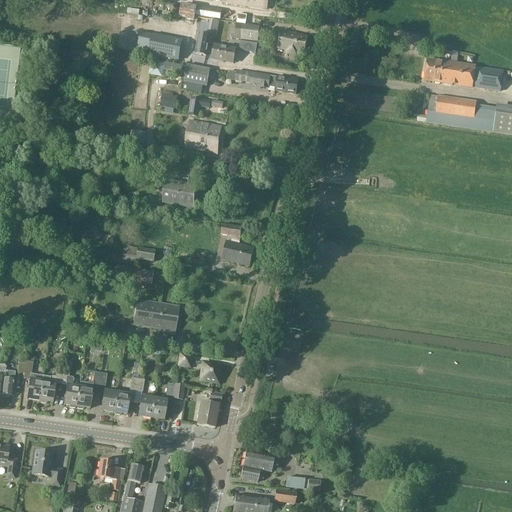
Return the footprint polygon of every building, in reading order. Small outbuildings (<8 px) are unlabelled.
[(224,0),(224,2),(267,9),(268,0),(224,0)] [(182,4),(179,17),(195,20),(195,16),(197,8),(197,7),(182,4)] [(195,16),(220,20),(221,12),(197,8),(195,16)] [(236,23),(245,25),(247,15),(238,14),(236,23)] [(219,21),(211,20),(208,35),(217,36),(219,21)] [(260,26),(242,24),(240,40),(258,42),(260,26)] [(287,53),(297,55),(298,52),(305,53),(308,37),(281,31),(278,48),(287,50),(287,53)] [(199,34),(195,54),(206,56),(210,36),(199,34)] [(148,56),(171,60),(178,61),(183,41),(175,39),(152,35),(148,56)] [(212,58),(233,63),(236,49),(214,45),(212,58)] [(428,60),(426,70),(449,74),(450,63),(428,60)] [(164,64),(153,62),(150,75),(162,77),(164,64)] [(426,70),(424,80),(447,84),(500,92),(503,72),(473,67),(450,63),(449,74),(426,70)] [(183,82),(183,83),(185,83),(201,86),(207,87),(210,69),(186,65),(183,82)] [(237,73),(236,82),(260,86),(260,87),(268,88),(269,85),(276,86),(275,89),(275,91),(296,94),(298,79),(278,76),(277,77),(270,76),(251,73),(237,72),(237,73)] [(160,107),(175,109),(177,96),(162,94),(160,107)] [(199,117),(201,107),(208,108),(209,101),(202,99),(192,97),(189,115),(199,117)] [(476,103),(438,97),(435,113),(427,112),(426,123),(511,135),(511,111),(476,106),(476,103)] [(185,148),(218,154),(222,127),(189,120),(185,148)] [(194,208),(197,185),(165,180),(162,203),(194,208)] [(153,206),(152,212),(163,214),(164,208),(153,206)] [(242,228),(222,225),(221,234),(241,237),(242,228)] [(222,260),(250,267),(254,248),(226,241),(222,260)] [(137,248),(136,258),(152,261),(154,251),(137,248)] [(114,278),(151,284),(153,272),(116,265),(114,278)] [(157,281),(170,283),(171,277),(158,274),(157,281)] [(137,300),(133,325),(165,330),(165,334),(174,336),(179,307),(137,300)] [(33,363),(35,354),(28,353),(27,362),(33,363)] [(179,366),(190,368),(191,356),(180,355),(179,366)] [(19,361),(17,373),(24,374),(26,362),(19,361)] [(26,399),(27,399),(39,401),(42,376),(31,375),(32,363),(26,362),(24,374),(23,379),(29,380),(26,399)] [(202,363),(200,382),(218,384),(221,365),(202,363)] [(55,378),(42,376),(39,401),(40,401),(40,403),(45,404),(46,402),(52,403),(55,383),(61,384),(63,367),(57,366),(55,378)] [(74,408),(76,406),(79,387),(72,386),(73,379),(72,377),(68,376),(69,368),(63,367),(61,384),(66,385),(63,405),(69,405),(69,407),(74,408)] [(2,377),(0,395),(11,396),(16,372),(3,370),(2,377)] [(79,387),(76,406),(77,406),(77,408),(82,409),(83,407),(88,408),(89,408),(92,389),(98,390),(98,385),(100,373),(94,372),(92,381),(89,381),(87,383),(80,382),(79,387)] [(107,374),(100,373),(98,385),(105,386),(107,374)] [(183,386),(174,385),(173,396),(182,397),(183,386)] [(101,410),(113,412),(116,391),(104,389),(101,410)] [(129,393),(116,391),(113,412),(114,412),(115,415),(120,415),(121,413),(126,414),(129,393)] [(209,401),(221,403),(222,395),(210,393),(209,401)] [(141,395),(138,417),(150,419),(154,397),(141,395)] [(166,399),(154,397),(150,419),(163,421),(166,399)] [(196,425),(206,427),(208,414),(207,414),(208,404),(200,402),(196,425)] [(207,414),(208,414),(206,427),(214,428),(218,406),(208,404),(207,414)] [(8,447),(0,446),(0,465),(7,467),(6,478),(13,479),(16,460),(6,459),(8,447)] [(51,453),(34,451),(31,475),(51,478),(50,485),(58,486),(61,470),(50,469),(51,466),(50,466),(51,453)] [(244,451),(239,479),(255,482),(256,478),(262,479),(263,471),(270,472),(273,457),(244,451)] [(114,463),(99,460),(97,477),(113,480),(111,490),(119,491),(120,481),(123,470),(113,468),(114,463)] [(130,465),(119,511),(142,511),(144,504),(131,500),(135,483),(139,484),(143,468),(130,465)] [(320,481),(308,480),(307,491),(319,492),(320,481)] [(69,483),(67,493),(74,494),(76,484),(69,483)] [(142,511),(160,511),(165,489),(148,486),(145,504),(144,504),(142,511)] [(273,502),(294,506),(296,494),(275,491),(273,502)] [(173,505),(175,497),(167,495),(164,509),(170,510),(171,504),(173,505)] [(232,511),(265,511),(266,503),(267,499),(234,495),(232,511)]
